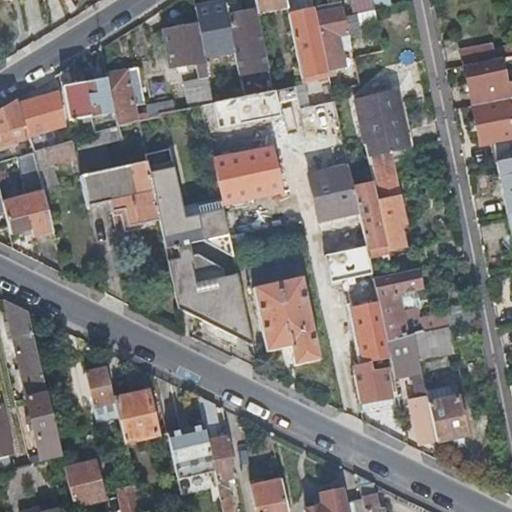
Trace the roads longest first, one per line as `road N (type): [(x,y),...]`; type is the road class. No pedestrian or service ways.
road 1 (residential): [(485,511),(0,270)]
road 2 (residential): [(422,0),(511,445)]
road 3 (residential): [(127,0),(0,82)]
